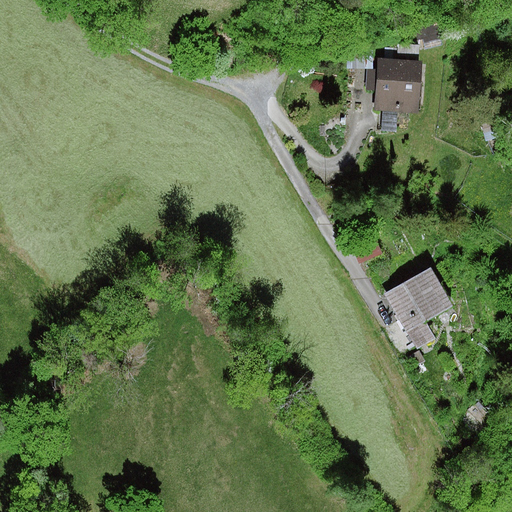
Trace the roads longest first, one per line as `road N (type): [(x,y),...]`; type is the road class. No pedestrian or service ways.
road 1 (track): [(68,0),(128,46),(252,104)]
road 2 (track): [(252,104),(321,225)]
